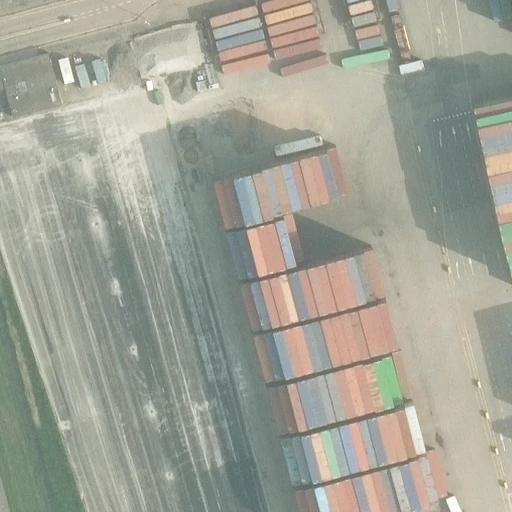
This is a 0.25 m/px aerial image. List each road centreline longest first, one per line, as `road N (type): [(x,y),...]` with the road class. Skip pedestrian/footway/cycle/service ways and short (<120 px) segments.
road 1 (unknown): [(172,370),(511,289)]
road 2 (unknown): [(172,370),(117,204),(119,187),(136,159),(241,112)]
road 3 (unknown): [(241,112),(305,106),(511,55)]
road 4 (unknown): [(218,511),(172,370)]
road 5 (unknown): [(195,0),(223,92),(241,112)]
